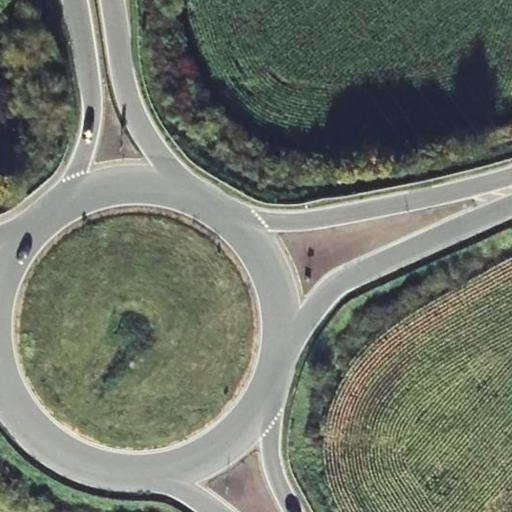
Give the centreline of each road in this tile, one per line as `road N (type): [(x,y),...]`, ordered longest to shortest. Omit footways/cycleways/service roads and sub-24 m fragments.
road 1 (secondary): [(511,185),(290,225),(221,211)]
road 2 (secondary): [(277,367),(331,292),(511,204)]
road 3 (trunk): [(193,195),(141,130),(112,0)]
road 4 (trunk): [(77,0),(92,100),(66,202)]
road 5 (secondary): [(0,371),(11,402),(43,440),(85,464),(133,474)]
road 6 (secondary): [(277,367),(282,323),(273,280),(253,242),(221,211)]
road 7 (secondary): [(133,474),(215,451),(248,422),(270,385)]
road 8 (tertiary): [(287,511),(264,463),(270,385)]
road 9 (secondary): [(193,195),(129,184),(66,202)]
